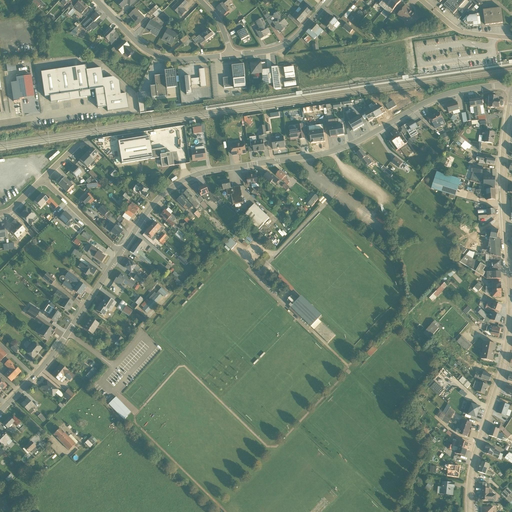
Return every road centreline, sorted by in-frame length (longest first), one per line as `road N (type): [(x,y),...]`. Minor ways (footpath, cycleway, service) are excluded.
road 1 (residential): [(511,89),(447,94),(336,150),(178,182),(120,252)]
road 2 (tertiary): [(468,511),(473,461),(504,362),(509,285)]
road 3 (unknown): [(43,120),(118,112),(130,97),(96,63),(44,66),(39,75)]
road 4 (tertiary): [(509,285),(502,169),(511,89)]
road 5 (residential): [(120,252),(61,342),(10,400)]
road 6 (residential): [(229,55),(158,56),(94,0)]
